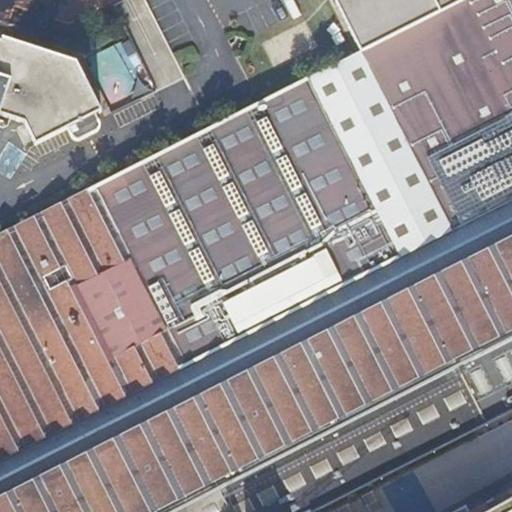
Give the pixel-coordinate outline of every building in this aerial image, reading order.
[(0,233),(0,511),(307,511),(511,407),(511,0),(459,0),(361,50),(0,233)] [(155,91),(182,79),(145,0),(122,0),(115,3),(155,91)] [(335,0),(361,50),(459,0),(335,0)] [(0,112),(0,111),(25,119),(37,142),(68,126),(73,136),(77,138),(80,137),(100,127),(102,125),(102,121),(97,112),(103,108),(79,60),(20,41),(23,30),(8,25),(6,32),(0,29),(0,112)] [(511,511),(511,498),(488,511),(468,511),(466,508),(458,511),(511,511)]
